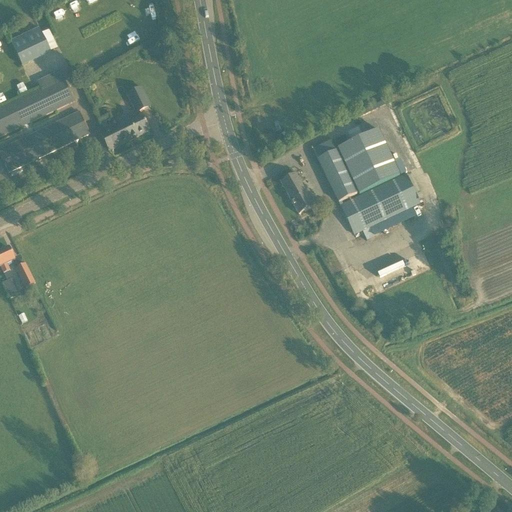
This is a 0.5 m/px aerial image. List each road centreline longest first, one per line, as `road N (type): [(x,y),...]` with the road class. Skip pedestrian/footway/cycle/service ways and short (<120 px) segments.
road 1 (secondary): [(511,489),(336,335),(259,210),(223,117)]
road 2 (tertiary): [(0,223),(223,117)]
